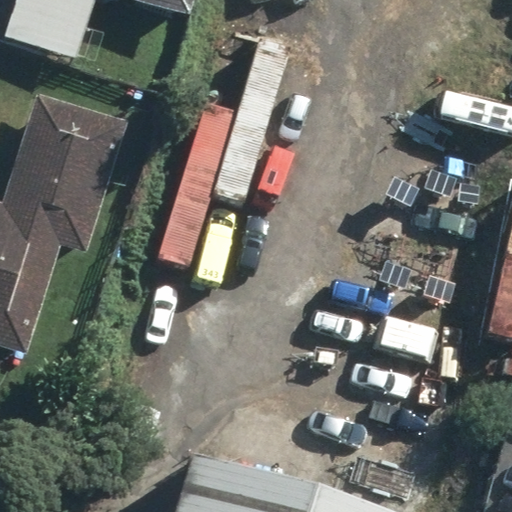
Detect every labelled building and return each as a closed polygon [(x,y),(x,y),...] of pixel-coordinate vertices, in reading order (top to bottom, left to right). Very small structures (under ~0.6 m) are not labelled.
[(102,0),(21,0),(7,41),(81,66),(102,0)] [(143,0),(200,19),(205,0),(143,0)] [(134,124),(40,96),(6,207),(0,205),(0,344),(34,355),(66,249),(93,257),(134,124)] [(240,117),(190,106),(147,261),(195,273),(240,117)] [(419,511),(174,432),(147,511),(419,511)]
